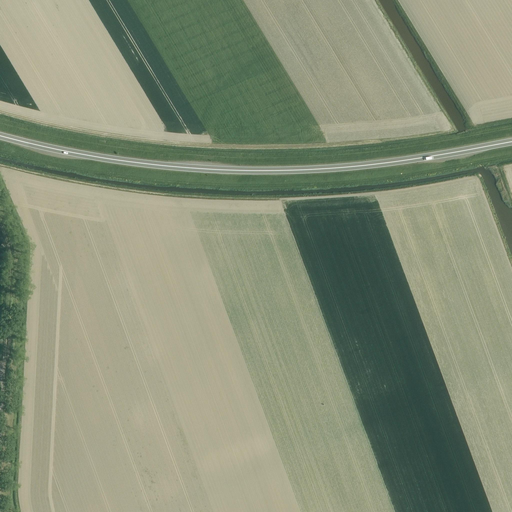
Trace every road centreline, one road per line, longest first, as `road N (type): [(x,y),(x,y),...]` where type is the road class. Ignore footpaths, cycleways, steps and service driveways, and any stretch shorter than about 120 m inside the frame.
road 1 (trunk): [(0,135),(133,162),(230,170),(342,167),(511,142)]
road 2 (track): [(357,145),(170,147),(0,114)]
road 3 (track): [(4,370),(9,249),(0,221)]
